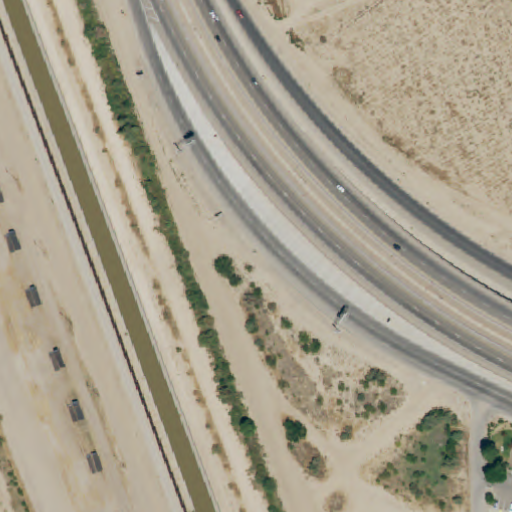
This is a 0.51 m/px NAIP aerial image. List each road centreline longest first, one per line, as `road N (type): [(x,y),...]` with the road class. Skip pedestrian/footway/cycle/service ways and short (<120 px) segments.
road 1 (motorway): [(134,0),(176,112),(260,236),(346,314),(511,405)]
road 2 (motorway): [(155,0),(233,134),(305,219),(421,313),(511,365)]
road 3 (motorway): [(511,319),(410,255),(327,181),(250,85),(200,0)]
road 4 (motorway): [(511,275),(354,158),(230,0)]
